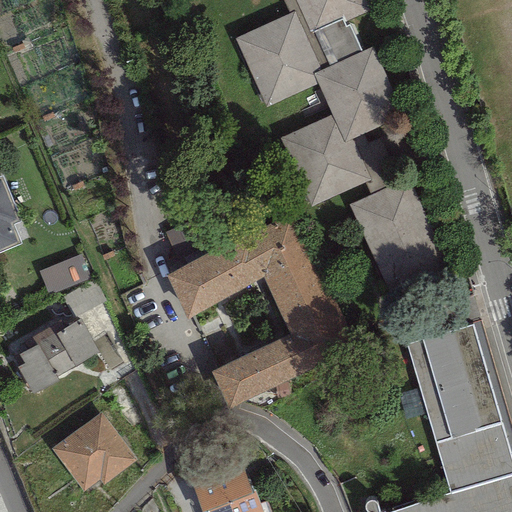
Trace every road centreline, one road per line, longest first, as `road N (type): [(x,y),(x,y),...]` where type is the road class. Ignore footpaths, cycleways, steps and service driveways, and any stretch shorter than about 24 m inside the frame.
road 1 (unclassified): [(92,0),(109,44),(162,316),(209,412)]
road 2 (unclassified): [(407,0),(511,329)]
road 3 (unclassified): [(322,511),(299,455),(262,420),(241,409),(209,412)]
road 4 (unclassified): [(209,412),(111,511)]
